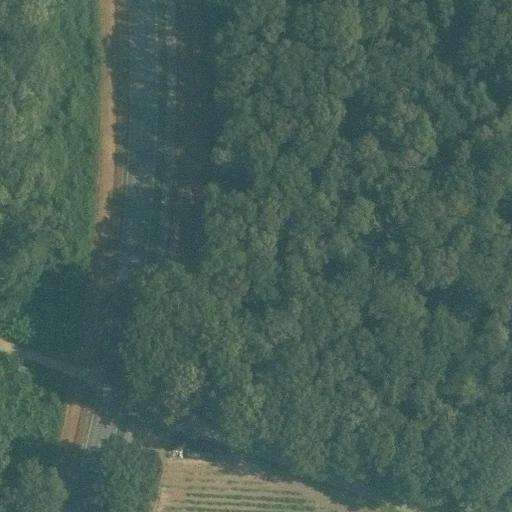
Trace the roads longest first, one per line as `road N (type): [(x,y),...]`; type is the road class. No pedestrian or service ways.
road 1 (secondary): [(142,0),(141,159),(121,401)]
road 2 (unclassified): [(121,401),(415,511)]
road 3 (track): [(121,401),(0,357)]
